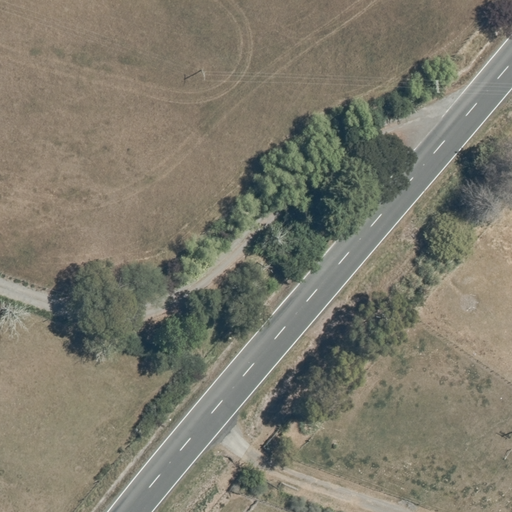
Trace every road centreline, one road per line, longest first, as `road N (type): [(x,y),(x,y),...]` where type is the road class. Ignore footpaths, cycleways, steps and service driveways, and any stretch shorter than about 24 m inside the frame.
road 1 (secondary): [(131,511),(511,62)]
road 2 (unknown): [(229,396),(0,307)]
